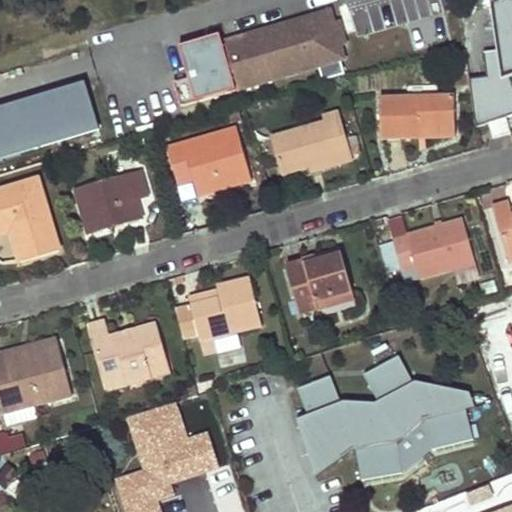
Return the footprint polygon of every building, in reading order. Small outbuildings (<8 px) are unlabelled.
[(511,0),(502,0),(489,5),(495,52),(499,81),(509,77),(511,76),(511,0)] [(331,12),(222,44),(236,92),(344,60),(341,47),(338,37),(343,36),(339,23),(334,25),(331,12)] [(222,44),(198,51),(212,99),(236,92),(222,44)] [(511,115),(511,85),(509,77),(499,81),(495,52),(484,55),(486,78),(471,81),(474,129),(511,115)] [(455,54),(460,89),(470,87),(466,53),(455,54)] [(86,85),(0,111),(0,160),(100,130),(86,85)] [(455,131),(454,98),(380,100),(382,141),(419,140),(419,132),(455,131)] [(347,140),(339,113),(323,118),(325,124),(271,139),(282,176),(309,168),(335,160),(337,165),(353,160),(352,158),(347,140)] [(511,134),(506,119),(489,125),(493,140),(511,134)] [(253,181),(237,129),(167,150),(178,185),(194,181),(214,175),(219,191),(253,181)] [(455,131),(419,132),(419,140),(456,138),(455,131)] [(359,155),(354,138),(347,140),(352,158),(359,155)] [(335,160),(309,168),(311,172),(337,165),(335,160)] [(142,220),(136,200),(148,196),(140,171),(75,190),(89,236),(109,230),(106,219),(121,215),(124,226),(142,220)] [(214,175),(194,181),(198,197),(219,191),(214,175)] [(0,191),(0,220),(7,219),(11,232),(21,264),(60,252),(38,180),(0,191)] [(493,208),(509,264),(511,262),(511,211),(511,210),(510,203),(493,208)] [(106,219),(109,230),(124,226),(121,215),(106,219)] [(7,219),(0,220),(0,235),(11,232),(7,219)] [(475,263),(464,222),(393,241),(401,270),(416,266),(420,279),(475,263)] [(288,269),(301,317),(319,312),(317,304),(353,294),(342,254),(315,261),(317,265),(306,268),(305,264),(288,269)] [(191,306),(200,342),(262,327),(250,280),(217,288),(219,292),(220,299),(191,306)] [(219,292),(189,299),(191,306),(220,299),(219,292)] [(353,294),(317,304),(319,312),(355,302),(353,294)] [(90,329),(105,383),(125,377),(127,386),(171,374),(157,325),(136,331),(134,336),(135,340),(128,342),(127,338),(121,335),(110,338),(107,324),(90,329)] [(136,331),(121,335),(127,338),(128,342),(135,340),(134,336),(136,331)] [(238,336),(217,339),(219,353),(239,350),(238,336)] [(58,340),(5,354),(8,365),(28,359),(27,354),(59,346),(58,340)] [(370,351),(375,364),(391,358),(386,345),(370,351)] [(0,355),(0,404),(3,414),(4,414),(34,406),(72,396),(59,346),(27,354),(28,359),(8,365),(5,354),(0,355)] [(330,376),(298,388),(308,415),(296,420),(304,441),(314,438),(327,469),(352,451),(356,450),(361,481),(402,474),(396,443),(399,443),(423,422),(425,421),(433,451),(473,441),(465,410),(474,407),(469,393),(415,382),(413,383),(399,356),(363,374),(377,402),(375,403),(341,403),(330,376)] [(125,377),(105,383),(108,391),(127,386),(125,377)] [(34,406),(4,414),(7,428),(38,419),(34,406)] [(399,443),(396,443),(402,474),(433,451),(425,421),(423,422),(399,443)] [(0,444),(0,454),(26,447),(23,437),(0,444)] [(327,469),(314,438),(304,441),(318,476),(327,469)] [(0,492),(16,486),(10,469),(0,472),(0,492)]
